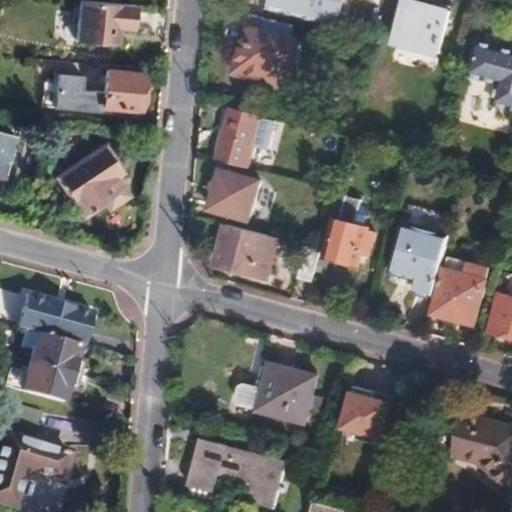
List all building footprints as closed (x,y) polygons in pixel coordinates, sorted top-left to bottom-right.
[(345,0),(269,0),(268,6),(339,26),(345,0)] [(444,10),(414,2),(413,9),(399,5),(390,40),(433,53),(444,10)] [(147,10),(86,5),(82,48),(126,52),(127,35),(145,37),(147,10)] [(293,25),(247,14),(231,70),(283,85),(287,69),(292,71),(300,40),(290,37),(293,25)] [(511,49),(474,40),(464,75),(494,83),(490,102),(511,107),(511,49)] [(134,107),(137,73),(102,69),(100,90),(76,87),(76,75),(52,73),(50,105),(117,112),(118,105),(134,107)] [(214,161),(245,169),(258,119),(227,111),(214,161)] [(0,157),(5,158),(11,139),(0,135),(0,157)] [(117,169),(101,145),(56,176),(86,219),(124,193),(111,174),(117,169)] [(257,181),(218,171),(208,210),(246,220),(257,181)] [(346,194),(334,191),(326,222),(331,224),(323,256),(357,266),(362,248),(369,250),(372,237),(366,235),(367,232),(364,230),(367,217),(358,202),(346,199),(346,194)] [(408,290),(429,296),(446,235),(401,221),(387,271),(410,278),(408,290)] [(273,238),(224,225),(214,262),(262,275),(273,238)] [(309,282),(318,250),(303,246),(295,278),(309,282)] [(483,278),(484,270),(444,259),(430,312),(473,324),(486,279),(483,278)] [(511,274),(505,272),(487,331),(511,338),(511,274)] [(23,296),(14,328),(35,333),(74,344),(80,346),(89,314),(23,296)] [(26,363),(74,376),(77,364),(70,361),(74,344),(35,333),(26,363)] [(12,382),(10,389),(59,403),(63,386),(71,388),(74,376),(26,363),(22,376),(24,378),(22,384),(12,382)] [(253,377),(246,408),(301,423),(313,377),(268,364),(264,380),(253,377)] [(235,404),(246,408),(253,377),(244,374),(238,377),(232,399),(235,404)] [(370,393),(350,387),(340,427),(384,439),(387,426),(384,425),(388,405),(370,400),(370,393)] [(505,431),(462,417),(452,454),(480,464),(511,498),(511,496),(511,435),(510,437),(505,431)] [(20,473),(56,483),(63,452),(0,435),(0,505),(10,508),(20,473)] [(271,511),(275,511),(287,462),(258,455),(257,459),(199,443),(187,489),(213,496),(221,473),(251,481),(245,505),(271,511)] [(346,511),(310,502),(307,511),(346,511)]
